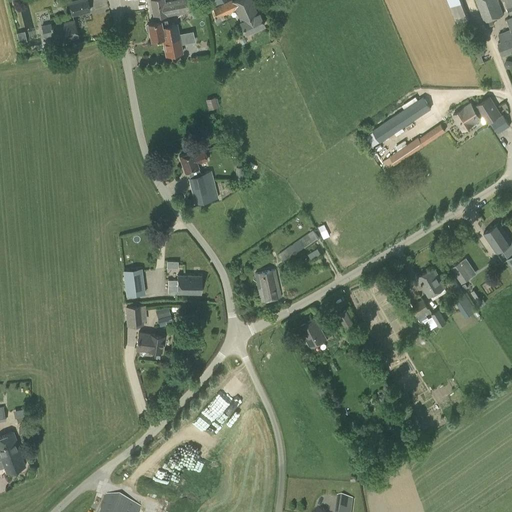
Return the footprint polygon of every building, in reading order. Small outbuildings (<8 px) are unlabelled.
[(87,0),(76,0),(69,2),(72,15),(90,10),(87,0)] [(164,0),(149,0),(153,19),(187,12),(188,16),(198,14),(195,0),(173,0),(165,1),(164,0)] [(258,12),(257,13),(251,0),(235,0),(232,1),(231,0),(230,0),(212,8),(217,18),(215,19),(217,23),(225,19),(223,16),(235,10),(245,33),(264,24),(258,12)] [(271,0),(266,0),(262,2),(265,10),(266,9),(271,7),(273,7),(274,6),(273,4),(271,0)] [(471,26),(460,0),(446,0),(456,24),(459,22),(462,30),(471,26)] [(503,14),(497,0),(475,0),(486,27),(494,24),(492,19),(503,14)] [(511,16),(506,19),(510,30),(499,34),(502,40),(498,42),(503,54),(511,50),(511,16)] [(166,55),(182,52),(177,24),(168,25),(167,19),(148,23),(148,24),(146,24),(145,26),(146,31),(148,31),(150,31),(151,40),(163,38),(166,55)] [(74,20),(52,26),(51,23),(41,25),(44,37),(54,35),(56,42),(78,36),(74,20)] [(18,31),(19,39),(27,38),(26,30),(18,31)] [(215,96),(205,99),(208,110),(218,107),(218,106),(215,98),(215,96)] [(372,130),(380,142),(432,108),(423,96),(372,130)] [(487,122),(501,113),(490,97),(477,105),(477,106),(474,108),(471,103),(453,115),(463,129),(481,118),(480,117),(483,115),(487,122)] [(503,114),(491,122),(498,133),(510,125),(503,114)] [(445,130),(440,123),(419,138),(418,136),(382,161),(388,169),(445,130)] [(198,167),(197,163),(207,160),(204,149),(194,153),(193,151),(180,156),(185,171),(198,167)] [(218,198),(211,170),(189,177),(195,204),(218,198)] [(497,252),(502,249),(511,263),(511,241),(499,223),(484,233),(497,252)] [(323,236),(329,234),(325,224),(320,226),(323,236)] [(306,248),(319,239),(313,230),(278,254),(282,260),(304,245),(306,248)] [(180,273),(180,259),(167,260),(167,273),(180,273)] [(451,267),(462,283),(471,277),(460,261),(451,267)] [(142,267),(124,269),(128,294),(145,292),(142,267)] [(445,286),(433,267),(418,276),(430,295),(445,286)] [(258,287),(261,300),(265,300),(277,297),(281,297),(276,269),(255,273),(258,287)] [(178,275),(178,280),(168,280),(168,293),(201,294),(202,275),(178,275)] [(457,283),(453,277),(445,282),(448,288),(450,287),(456,297),(454,299),(465,317),(476,310),(457,282),(457,283)] [(429,308),(423,298),(411,306),(417,316),(429,308)] [(146,320),(145,305),(125,306),(127,326),(141,324),(143,320),(146,320)] [(168,306),(155,310),(158,319),(171,315),(168,306)] [(345,309),(334,316),(348,341),(357,335),(352,327),(354,326),(345,309)] [(446,322),(438,309),(431,314),(439,327),(446,322)] [(171,315),(158,319),(159,324),(160,326),(164,325),(163,323),(172,320),(171,315)] [(326,339),(316,318),(300,326),(310,347),(326,339)] [(163,335),(150,332),(138,331),(136,347),(148,349),(161,351),(163,335)] [(356,357),(365,373),(375,368),(366,351),(356,357)] [(194,440),(205,430),(197,421),(186,432),(194,440)] [(19,426),(18,429),(21,432),(24,432),(27,430),(27,426),(25,424),(21,424),(19,426)] [(12,432),(0,436),(0,459),(0,460),(1,460),(7,473),(25,466),(20,453),(21,452),(12,432)] [(334,511),(350,511),(353,500),(337,498),(334,511)]
